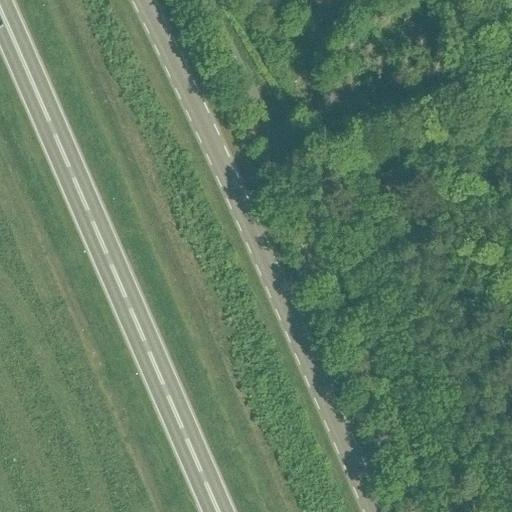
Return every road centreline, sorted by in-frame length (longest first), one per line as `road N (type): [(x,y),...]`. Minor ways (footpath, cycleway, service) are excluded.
road 1 (tertiary): [(141,0),(374,511)]
road 2 (trunk): [(217,511),(0,11)]
